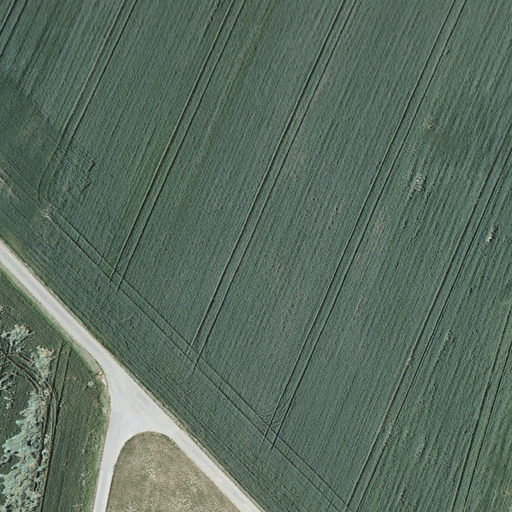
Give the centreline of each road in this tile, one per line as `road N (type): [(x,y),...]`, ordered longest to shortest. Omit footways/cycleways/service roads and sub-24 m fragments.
road 1 (track): [(0,257),(245,511)]
road 2 (track): [(94,511),(117,380)]
